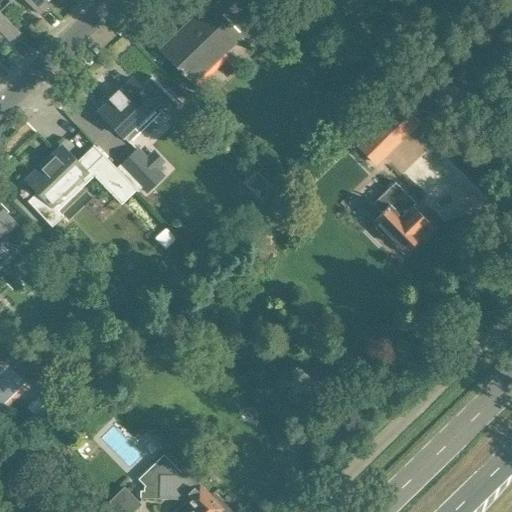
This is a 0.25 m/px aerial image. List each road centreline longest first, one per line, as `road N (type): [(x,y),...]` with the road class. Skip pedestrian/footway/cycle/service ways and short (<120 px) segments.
road 1 (unclassified): [(306,511),(511,309)]
road 2 (primary): [(511,382),(378,511)]
road 3 (residential): [(0,108),(111,0)]
